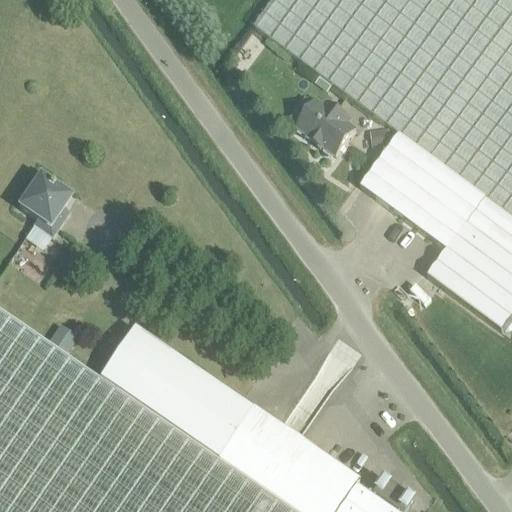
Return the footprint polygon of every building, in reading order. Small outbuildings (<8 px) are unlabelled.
[(511,0),(278,0),(254,33),(397,138),(488,205),(468,232),(511,264),(511,0)] [(315,105),(296,132),(297,132),(310,142),(309,144),(308,143),(308,144),(320,154),(321,153),(320,152),(322,151),(335,160),(335,161),(336,161),(355,135),(354,135),(346,129),(350,125),(350,124),(327,107),(327,108),(324,112),(316,106),(315,105)] [(388,133),(373,135),(375,150),(390,148),(388,133)] [(397,138),(358,191),(448,257),(468,232),(488,205),(397,138)] [(33,230),(34,231),(25,245),(42,255),(50,243),(63,225),(57,221),(70,202),(49,188),(51,185),(38,176),(29,189),(32,191),(18,211),(37,225),(33,230)] [(448,257),(429,283),(501,337),(511,322),(511,264),(468,232),(448,257)] [(0,318),(0,511),(384,511),(366,499),(357,493),(354,491),(358,485),(322,460),(298,444),(252,413),(133,331),(97,384),(82,374),(0,318)] [(57,332),(47,347),(63,359),(74,343),(57,332)] [(382,482),(371,497),(392,511),(405,511),(412,503),(382,482)]
